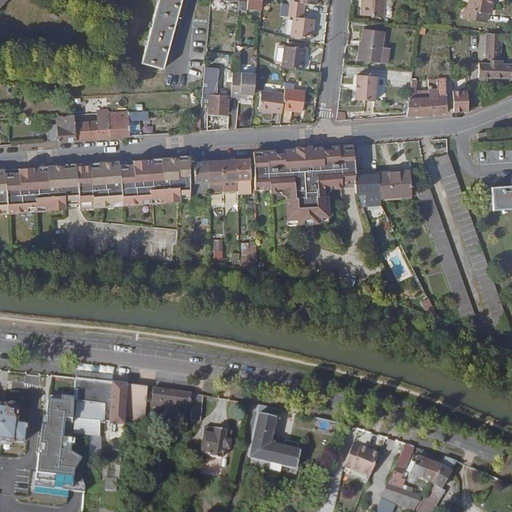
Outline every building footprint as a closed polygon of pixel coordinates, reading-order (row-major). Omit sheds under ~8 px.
[(157,0),(141,63),(163,70),(170,43),(170,42),(174,41),(175,36),(172,35),(181,0),(157,0)] [(247,0),(246,9),(260,10),(262,0),(261,0),(247,0)] [(295,0),(296,2),(290,1),(289,4),(289,9),(304,11),(305,3),(317,5),(317,0),(295,0)] [(362,0),(362,16),(384,17),(385,0),(362,0)] [(493,0),(468,0),(467,10),(464,10),(463,19),(487,22),(488,13),(491,14),(493,0)] [(304,11),(289,9),(288,16),(294,16),(291,37),(312,39),(315,19),(303,18),(304,11)] [(380,62),(382,47),(384,32),(363,29),(361,42),(360,42),(358,60),(380,63),(380,62)] [(486,33),(485,63),(478,63),(478,78),(511,78),(511,55),(506,55),(505,64),(500,64),(501,35),(486,33)] [(306,48),(285,46),(282,68),(303,71),(306,48)] [(390,48),(382,47),(380,62),(388,64),(390,48)] [(444,77),(445,77),(451,77),(450,62),(442,63),(444,77)] [(203,91),(206,91),(210,92),(212,71),(217,71),(217,69),(205,67),(203,90),(203,91)] [(232,84),(233,72),(223,71),(221,71),(221,74),(227,74),(226,84),(232,84)] [(233,72),(232,84),(231,97),(239,97),(239,94),(246,94),(253,95),(255,74),(233,72)] [(359,75),(358,100),(377,101),(379,77),(359,75)] [(437,89),(437,97),(430,98),(431,114),(447,113),(446,96),(446,89),(446,84),(445,77),(444,77),(429,79),(429,84),(436,84),(437,89)] [(431,114),(430,98),(414,99),(415,91),(416,80),(411,80),(406,116),(431,114)] [(284,89),(284,94),(282,110),(302,112),(305,92),(284,89)] [(429,90),(415,91),(414,99),(430,98),(429,90)] [(452,96),(453,103),(453,112),(468,111),(467,92),(467,90),(454,91),(452,91),(452,96)] [(282,110),(284,94),(261,91),(258,111),(281,114),(282,110)] [(210,95),(209,105),(209,113),(226,114),(227,114),(228,97),(210,95)] [(113,127),(111,112),(108,113),(108,111),(96,111),(97,121),(98,138),(118,137),(117,127),(113,127)] [(117,127),(118,137),(130,136),(128,111),(111,112),(113,127),(117,127)] [(345,120),(345,113),(337,112),(337,120),(345,120)] [(190,114),(191,132),(200,131),(201,114),(190,114)] [(76,139),(74,123),(74,115),(58,116),(58,124),(47,124),(48,141),(76,139)] [(219,116),(218,130),(228,129),(229,117),(219,116)] [(98,138),(97,121),(74,123),(76,139),(98,138)] [(334,185),(334,188),(343,188),(342,184),(356,183),(355,175),(353,145),(253,152),(254,190),(269,189),(269,192),(278,192),(278,188),(289,187),(289,198),(286,198),(287,219),(298,219),(298,224),(318,223),(318,217),(328,217),(327,196),(323,196),(323,185),(334,185)] [(497,332),(497,334),(511,329),(448,153),(434,158),(450,203),(465,244),(481,290),(496,332),(497,332)] [(0,213),(189,200),(189,183),(189,156),(0,169),(0,213)] [(236,159),(237,180),(237,191),(237,194),(252,194),(250,158),(236,159)] [(222,160),(222,181),(223,191),(237,191),(237,180),(236,159),(222,160)] [(208,161),(209,191),(209,192),(223,191),(222,181),(222,160),(208,161)] [(189,183),(189,200),(190,208),(197,208),(197,192),(209,191),(208,161),(193,162),(194,183),(189,183)] [(379,174),(380,199),(411,197),(409,171),(379,174)] [(355,175),(356,183),(356,187),(356,195),(358,195),(362,206),(381,205),(381,204),(380,199),(379,174),(377,174),(355,175)] [(491,187),(492,210),(511,208),(511,182),(511,183),(511,186),(491,187)] [(326,189),(334,188),(334,185),(323,185),(323,196),(327,196),(326,189)] [(285,191),(286,198),(289,198),(289,187),(278,188),(278,192),(285,191)] [(429,187),(416,191),(418,196),(432,195),(429,187)] [(432,195),(418,196),(421,204),(434,199),(432,195)] [(434,199),(421,204),(464,327),(477,322),(453,254),(434,199)] [(242,242),(242,259),(257,259),(257,242),(242,242)] [(217,263),(226,263),(226,254),(217,255),(217,263)] [(240,261),(240,268),(256,270),(256,263),(240,261)] [(423,302),(429,314),(438,318),(429,299),(423,302)] [(511,336),(511,333),(511,329),(497,334),(500,341),(511,336)] [(72,434),(76,378),(61,376),(59,405),(57,433),(72,434)] [(127,384),(76,378),(72,434),(99,436),(100,422),(109,422),(109,425),(124,425),(124,421),(127,384)] [(147,387),(127,384),(124,421),(144,423),(147,387)] [(193,394),(154,388),(151,407),(180,411),(180,406),(192,408),(193,394)] [(200,422),(203,396),(193,394),(192,408),(190,421),(200,422)] [(17,408),(0,405),(0,444),(5,445),(5,450),(16,451),(17,442),(24,443),(27,420),(20,419),(19,423),(16,423),(16,419),(17,408)] [(270,444),(276,417),(258,413),(248,458),(296,469),(301,451),(270,444)] [(204,427),(200,452),(210,454),(210,456),(221,458),(223,449),(228,450),(232,432),(226,431),(226,430),(214,428),(214,429),(204,427)] [(114,439),(113,449),(122,450),(123,439),(114,439)] [(343,466),(351,469),(369,477),(379,454),(361,446),(360,447),(353,443),(343,466)] [(395,467),(387,486),(401,490),(405,480),(400,478),(404,470),(414,446),(405,443),(395,467)] [(414,455),(406,471),(409,473),(408,475),(432,483),(442,465),(414,455)] [(431,484),(415,511),(416,511),(432,511),(445,491),(441,488),(452,471),(457,462),(445,457),(442,465),(432,483),(431,484)] [(406,491),(401,490),(387,486),(382,498),(395,503),(413,510),(421,496),(406,491)]
